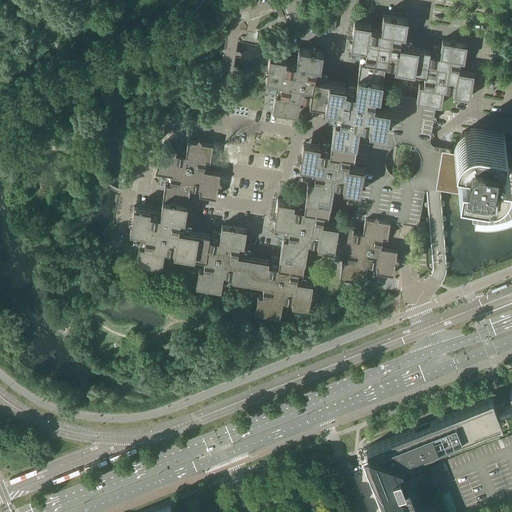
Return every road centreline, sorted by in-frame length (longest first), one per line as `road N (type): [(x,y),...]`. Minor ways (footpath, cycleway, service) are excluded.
road 1 (secondary): [(511,320),(222,438)]
road 2 (secondary): [(222,438),(27,511)]
road 3 (secondary): [(325,416),(511,341)]
road 4 (secondary): [(85,511),(227,454)]
